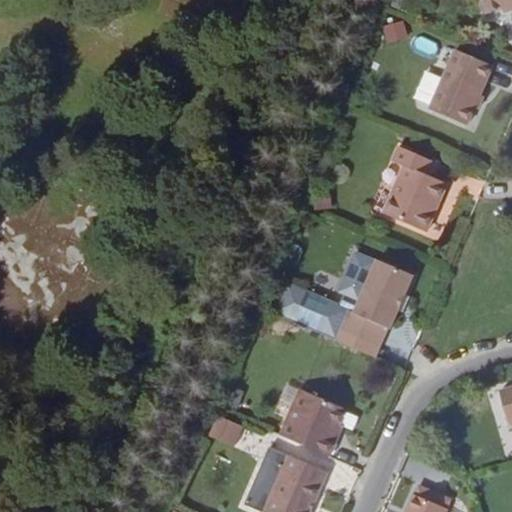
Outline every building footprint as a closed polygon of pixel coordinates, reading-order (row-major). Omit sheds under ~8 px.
[(387,45),(408,38),(402,22),(382,28),(387,45)] [(415,53),(434,56),(436,41),(416,38),(415,53)] [(467,118),(493,58),(456,42),(430,102),(467,118)] [(428,169),(435,156),(399,139),(393,153),(405,158),(384,208),(424,228),(446,178),(428,169)] [(409,272),(375,256),(351,309),(345,306),(337,324),(374,341),(382,323),(385,324),(409,272)] [(337,324),(345,306),(289,284),(275,316),(332,337),(337,324)] [(511,382),(494,388),(503,421),(511,418),(511,382)] [(297,390),(277,433),(326,455),(332,438),(328,436),(340,408),(297,390)] [(222,429),(226,420),(217,416),(212,425),(222,429)] [(306,511),(324,469),(284,451),(259,511),(306,511)] [(408,489),(431,500),(435,491),(412,481),(408,489)] [(408,489),(398,511),(441,511),(445,505),(448,496),(435,491),(431,500),(408,489)]
